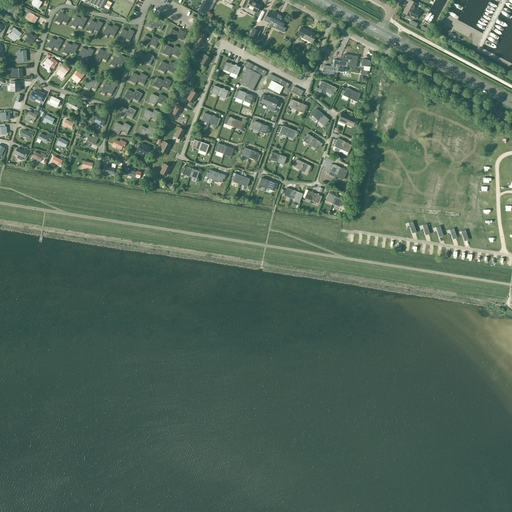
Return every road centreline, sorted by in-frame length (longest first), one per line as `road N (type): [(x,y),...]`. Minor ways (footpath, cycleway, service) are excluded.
road 1 (unclassified): [(511,120),(285,0)]
road 2 (residential): [(138,21),(57,8),(36,76)]
road 3 (primary): [(378,35),(511,106)]
road 4 (primary): [(511,99),(381,29)]
